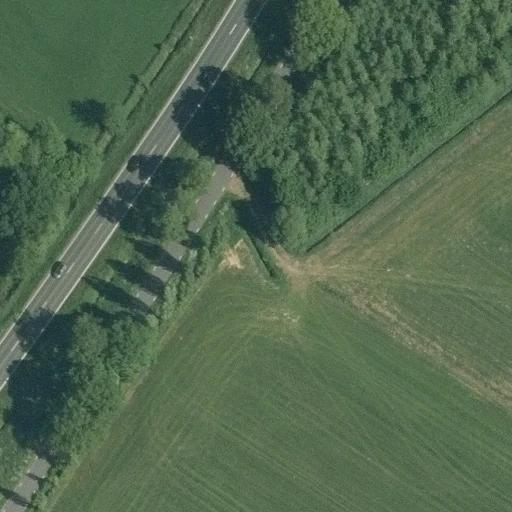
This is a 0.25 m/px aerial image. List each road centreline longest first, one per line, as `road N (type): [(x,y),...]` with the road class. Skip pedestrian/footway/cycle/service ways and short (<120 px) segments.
road 1 (unclassified): [(14,511),(332,0)]
road 2 (primary): [(0,369),(253,0)]
road 3 (track): [(294,268),(229,167)]
